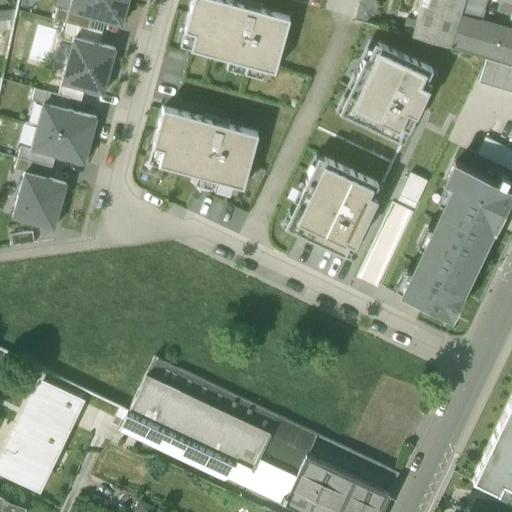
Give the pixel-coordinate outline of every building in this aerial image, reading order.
[(121,25),(127,2),(118,0),(70,0),(67,10),(91,17),(105,21),(121,25)] [(288,17),(225,0),(191,0),(179,45),(273,71),(288,17)] [(421,0),(411,37),(479,56),(492,24),(480,21),(458,14),(461,0),(421,0)] [(461,0),(458,14),(480,21),(486,0),(461,0)] [(88,28),(91,17),(67,10),(56,7),(53,19),(66,23),(78,26),(88,28)] [(0,10),(0,21),(13,20),(15,9),(0,10)] [(91,17),(88,28),(101,32),(105,21),(91,17)] [(73,37),(75,38),(78,26),(66,23),(63,34),(73,37)] [(511,30),(492,24),(479,56),(485,58),(497,62),(508,65),(511,66),(511,30)] [(78,26),(75,38),(97,44),(101,32),(88,28),(78,26)] [(85,89),(103,94),(115,49),(97,44),(75,38),(73,37),(60,83),(85,89)] [(374,41),(366,59),(369,60),(378,43),(374,41)] [(431,68),(378,43),(369,60),(366,59),(363,57),(354,75),(361,78),(344,114),(397,140),(403,128),(408,130),(430,83),(425,81),(431,68)] [(478,82),(490,85),(497,62),(485,58),(478,82)] [(508,65),(497,62),(490,85),(501,89),(508,65)] [(511,66),(508,65),(501,89),(511,92),(511,66)] [(337,111),(344,114),(361,78),(354,75),(337,111)] [(85,89),(60,83),(57,94),(69,97),(82,101),(85,89)] [(31,99),(42,102),(45,91),(34,88),(31,99)] [(45,91),(42,102),(66,109),(69,97),(57,94),(45,91)] [(36,125),(89,139),(96,117),(66,109),(42,102),(36,125)] [(202,118),(162,107),(152,145),(162,148),(158,164),(242,187),(257,133),(229,125),(202,118)] [(230,119),(204,112),(202,118),(229,125),(230,119)] [(89,139),(36,125),(30,148),(54,154),(83,162),(89,139)] [(511,150),(484,137),(477,154),(511,170),(511,150)] [(27,159),(30,148),(19,145),(16,156),(27,159)] [(54,154),(30,148),(27,159),(50,166),(54,154)] [(317,155),(309,172),(315,175),(323,158),(317,155)] [(24,171),(47,177),(50,166),(27,159),(16,156),(12,168),(24,171)] [(371,195),(376,183),(323,158),(315,175),(309,172),(300,189),(307,193),(289,229),(342,254),(348,242),(353,244),(376,197),(371,195)] [(454,187),(402,295),(451,319),(463,294),(461,292),(491,229),(493,230),(511,190),(511,188),(503,185),(496,181),(455,162),(445,182),(454,187)] [(47,177),(24,171),(12,216),(53,228),(66,182),(47,177)] [(426,180),(410,172),(399,194),(416,202),(426,180)] [(500,174),(496,181),(503,185),(507,177),(500,174)] [(283,226),(289,229),(307,193),(300,189),(283,226)] [(34,243),(32,232),(9,234),(10,246),(34,243)] [(153,355),(145,372),(270,431),(271,427),(284,434),(271,463),(295,475),(298,469),(306,450),(315,433),(153,355)] [(289,486),(295,475),(271,463),(284,434),(271,427),(270,431),(145,372),(127,409),(235,460),(251,468),(289,486)] [(1,466),(36,483),(76,399),(41,382),(1,466)] [(511,394),(471,480),(497,492),(502,483),(511,488),(511,394)] [(228,475),(235,460),(127,409),(117,427),(223,477),(228,475)] [(306,450),(298,469),(363,500),(357,511),(379,511),(390,491),(306,450)] [(244,483),(251,468),(235,460),(228,475),(244,483)] [(282,501),(289,486),(251,468),(244,483),(282,501)] [(295,475),(289,486),(336,509),(343,511),(357,511),(363,500),(298,469),(295,475)] [(289,486),(282,501),(305,511),(334,511),(336,509),(289,486)] [(466,507),(470,492),(454,487),(450,502),(466,507)] [(0,511),(21,511),(24,506),(7,498),(7,497),(0,493),(0,511)]
